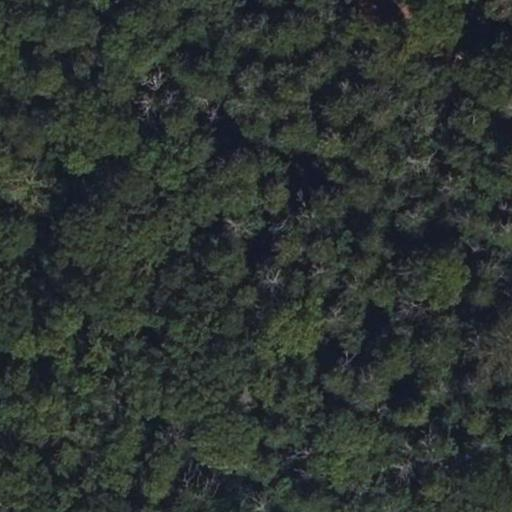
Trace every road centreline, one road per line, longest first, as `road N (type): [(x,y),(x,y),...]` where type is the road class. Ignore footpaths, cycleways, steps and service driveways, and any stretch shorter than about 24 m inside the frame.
road 1 (track): [(38,511),(144,252),(177,0)]
road 2 (track): [(391,0),(511,108)]
